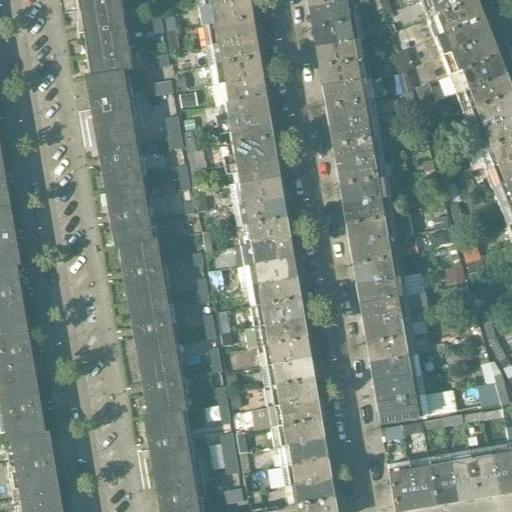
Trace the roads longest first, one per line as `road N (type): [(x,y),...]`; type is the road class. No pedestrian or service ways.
road 1 (residential): [(102,511),(13,0)]
road 2 (residential): [(279,0),(367,511)]
